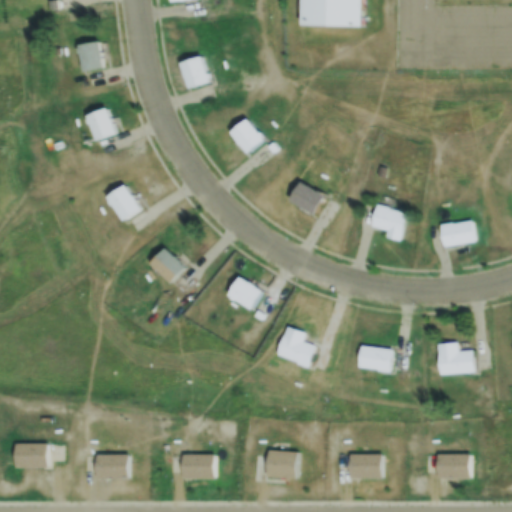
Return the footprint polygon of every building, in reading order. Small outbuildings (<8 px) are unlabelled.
[(302,0),(359,0),(358,26),(302,24),(302,0)] [(78,45),(99,42),(103,67),(82,71),(78,45)] [(207,74),(209,73),(211,77),(208,78),(209,81),(188,87),(181,63),(201,56),(207,74)] [(87,115),(107,108),(115,133),(96,140),(87,115)] [(262,136),(265,139),(248,153),(230,131),(247,117),(259,132),(261,131),(264,135),(262,136)] [(322,193),(325,195),(313,214),(289,199),(301,181),(318,191),(318,190),(322,192),(322,193)] [(108,197),(125,185),(141,209),(124,220),(108,197)] [(379,205),(409,213),(401,241),(387,237),(389,231),(373,226),(379,205)] [(476,240),(446,246),(442,224),(453,222),(454,223),(472,220),(476,240)] [(150,264),(166,248),(185,268),(170,283),(150,264)] [(227,295),(240,275),(263,290),(250,310),(227,295)] [(288,325),(307,332),(304,341),(317,346),(309,366),(277,355),(288,325)] [(438,345),(458,343),(459,352),(472,351),(474,372),(440,375),(438,345)] [(362,346),(393,350),(390,371),(360,367),(362,346)] [(17,444),(49,444),(48,467),(17,467),(17,444)] [(268,450),(299,452),(297,478),(267,476),(268,450)] [(97,454),(129,454),(129,477),(97,477),(97,454)] [(183,454),(215,454),(215,478),(183,478),(183,454)] [(351,454),(382,454),(382,477),(351,477),(351,454)] [(439,454),(471,454),(471,477),(439,477),(439,454)]
